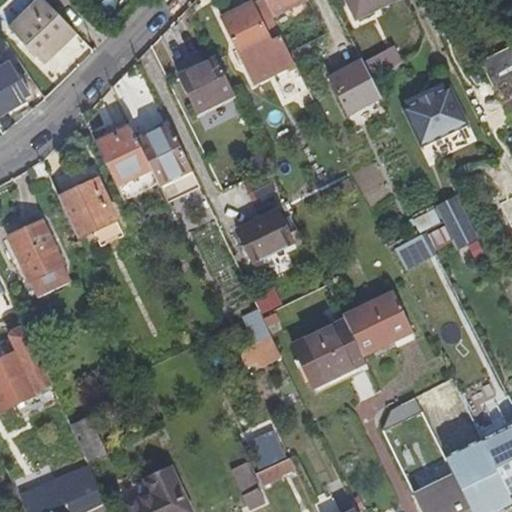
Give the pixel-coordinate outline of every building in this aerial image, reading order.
[(44,65),(77,34),(43,0),(40,0),(10,29),(44,65)] [(270,19),(261,0),(222,20),(254,85),(292,66),(280,41),(281,39),(270,19)] [(270,19),(308,1),(307,0),(260,0),(261,0),(270,19)] [(398,0),(345,0),(356,21),(398,0)] [(511,84),(511,81),(511,80),(511,46),(480,64),(501,107),(511,101),(511,84)] [(215,60),(187,75),(203,109),(210,106),(233,95),(215,60)] [(380,98),(362,62),(329,78),(348,115),(380,98)] [(6,66),(0,69),(0,116),(27,101),(6,66)] [(203,109),(187,75),(178,79),(195,114),(203,109)] [(421,148),(468,126),(450,88),(434,95),(432,95),(418,101),(418,102),(402,111),(421,148)] [(511,124),(511,101),(501,107),(510,125),(511,124)] [(191,171),(169,127),(136,143),(150,171),(166,204),(187,194),(179,178),(191,171)] [(116,187),(150,171),(136,143),(130,131),(96,147),(116,187)] [(199,188),(191,171),(179,178),(187,194),(199,188)] [(98,180),(58,198),(77,239),(117,221),(98,180)] [(463,249),(479,241),(458,197),(436,208),(458,251),(463,249)] [(292,242),(277,213),(237,232),(252,263),(292,242)] [(62,266),(41,223),(9,238),(30,282),(62,266)] [(409,270),(435,259),(425,236),(398,247),(409,270)] [(278,289),(257,297),(263,314),(284,306),(278,289)] [(394,293),(374,304),(393,344),(415,333),(394,293)] [(393,344),(374,304),(344,318),(344,320),(364,358),(393,344)] [(271,337),(261,317),(259,312),(244,319),(256,343),(271,337)] [(313,386),(365,362),(364,358),(344,320),(293,345),(313,386)] [(50,391),(52,387),(25,329),(18,330),(15,332),(12,333),(10,336),(17,352),(0,360),(0,410),(1,412),(37,395),(39,395),(45,394),(50,391)] [(281,356),(271,337),(256,343),(238,351),(244,365),(256,359),(259,365),(281,356)] [(389,411),(382,433),(401,471),(417,464),(409,444),(413,442),(396,409),(389,411)] [(90,418),(71,426),(89,464),(108,455),(90,418)] [(285,458),(279,444),(253,457),(260,471),(285,458)] [(508,498),(511,496),(511,456),(492,466),(508,498)] [(285,475),(294,470),(289,459),(257,475),(261,484),(284,473),(285,475)] [(441,511),(417,464),(401,471),(420,511),(441,511)] [(265,503),(246,465),(231,473),(249,510),(265,503)] [(190,511),(171,472),(146,483),(151,495),(122,510),(123,511),(190,511)] [(452,511),(500,511),(496,502),(477,511),(471,502),(452,511)]
